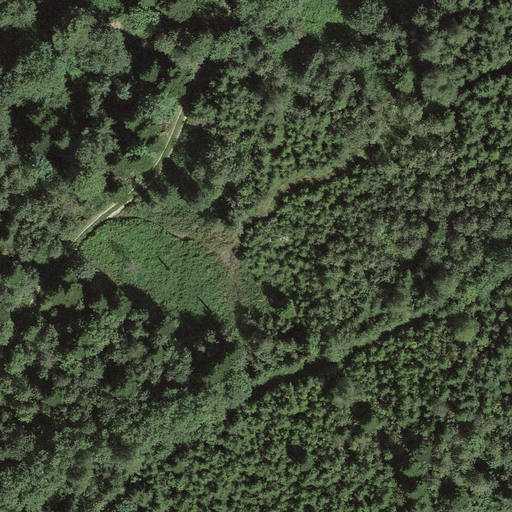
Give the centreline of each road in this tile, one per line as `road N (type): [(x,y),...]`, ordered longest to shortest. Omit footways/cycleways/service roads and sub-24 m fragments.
road 1 (track): [(0,507),(511,273)]
road 2 (track): [(229,0),(159,165),(50,277),(0,374)]
road 3 (track): [(0,99),(179,18),(220,23),(273,0)]
